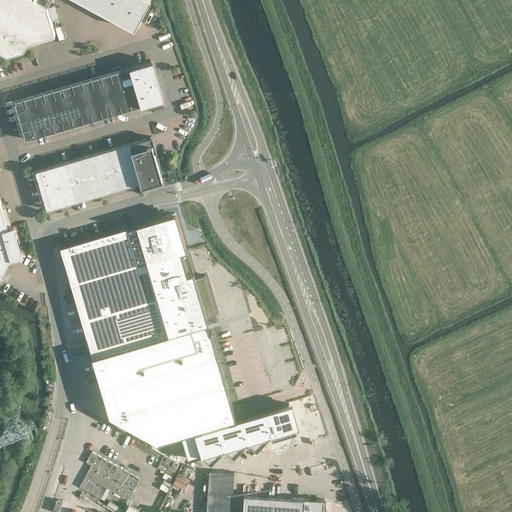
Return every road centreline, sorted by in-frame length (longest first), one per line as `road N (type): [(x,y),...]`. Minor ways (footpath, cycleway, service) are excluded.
road 1 (unclassified): [(201,185),(230,244),(284,304),(358,511)]
road 2 (primary): [(376,511),(266,179)]
road 3 (primary): [(254,147),(202,0)]
